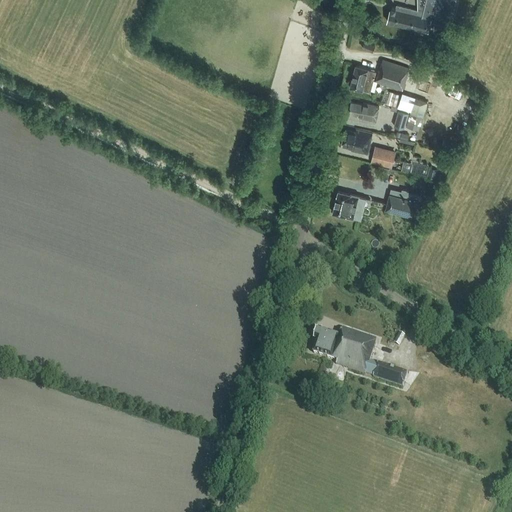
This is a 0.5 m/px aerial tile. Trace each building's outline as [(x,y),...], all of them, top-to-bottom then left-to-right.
[(420,0),(418,10),(413,8),(397,5),(397,7),(393,7),(392,10),(391,10),(388,22),(429,32),(431,22),(449,26),(451,14),(453,14),(456,0),(420,0)] [(372,50),(374,44),(365,41),(363,47),(372,50)] [(402,90),(410,67),(383,58),(376,80),(402,90)] [(374,81),(376,70),(355,65),(350,87),(371,92),(371,89),(375,90),(377,82),(374,81)] [(393,92),(390,104),(392,105),(398,107),(399,107),(411,110),(407,126),(419,130),(424,114),(428,101),(403,92),(402,95),(393,92)] [(364,102),(363,104),(352,101),(349,112),(361,115),(360,117),(376,121),(380,106),(364,102)] [(398,109),(394,125),(404,128),(408,116),(409,112),(408,112),(398,109)] [(357,129),(356,131),(346,129),(342,145),(353,148),(352,149),(368,153),(373,133),(357,129)] [(390,167),(393,152),(376,148),(373,163),(390,167)] [(411,172),(414,163),(405,160),(403,169),(411,172)] [(436,179),(438,170),(430,168),(428,177),(436,179)] [(402,189),(401,191),(392,188),(388,209),(416,216),(421,196),(409,193),(409,191),(402,189)] [(366,198),(366,197),(339,190),(333,212),(353,217),(358,198),(362,199),(363,197),(366,198)] [(339,339),(316,331),(313,341),(317,342),(313,354),(336,362),(335,366),(364,375),(365,374),(372,376),(372,377),(402,387),(406,374),(376,364),(376,365),(368,363),(375,341),(342,330),(339,339)]
